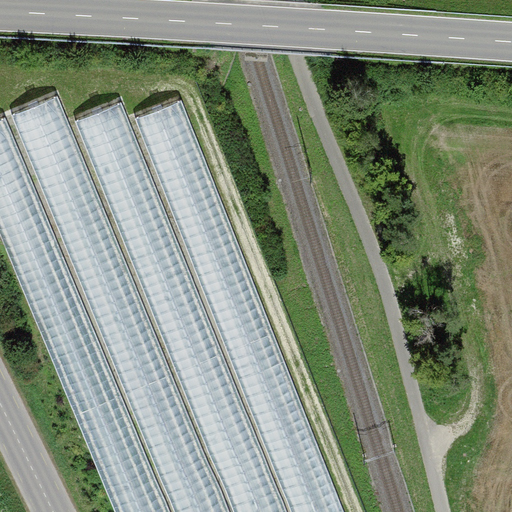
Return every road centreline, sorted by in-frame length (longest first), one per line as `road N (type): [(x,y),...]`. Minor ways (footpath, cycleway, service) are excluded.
road 1 (unclassified): [(281,0),(390,295),(444,511)]
road 2 (primary): [(511,42),(0,11)]
road 3 (track): [(429,454),(480,419),(477,348),(392,109)]
road 4 (tertiary): [(0,402),(53,511)]
